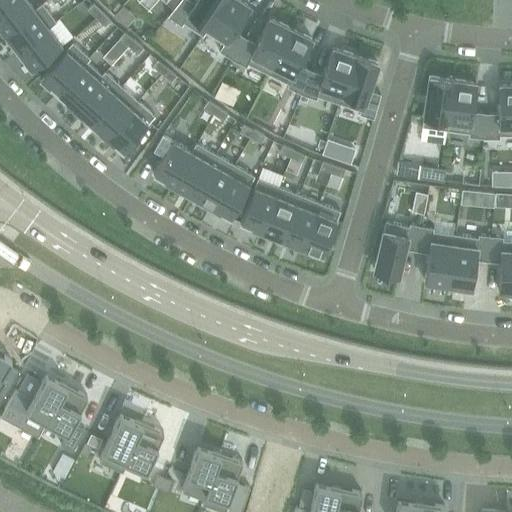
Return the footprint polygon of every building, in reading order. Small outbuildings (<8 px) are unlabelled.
[(0,0),(0,8),(10,0),(0,0)] [(34,9),(27,0),(10,0),(0,8),(0,26),(5,33),(35,9),(34,9)] [(164,0),(173,8),(179,0),(164,0)] [(193,2),(190,0),(179,0),(173,8),(168,15),(182,25),(184,22),(203,35),(206,31),(205,30),(225,0),(196,0),(195,3),(193,2)] [(250,6),(241,0),(225,0),(205,30),(206,31),(224,43),(219,50),(232,59),(245,37),(236,31),(234,30),(240,22),(240,21),(250,6)] [(48,26),(49,27),(56,21),(42,3),(34,9),(35,9),(5,33),(18,50),(48,26)] [(87,9),(96,17),(101,12),(102,11),(93,3),(87,9)] [(111,20),(102,11),(101,12),(96,17),(105,26),(111,20)] [(268,73),(291,28),(269,17),(261,34),(257,43),(255,42),(245,37),(232,59),(247,66),(248,63),(268,73)] [(48,26),(18,50),(32,68),(62,44),(49,27),(48,26)] [(312,38),(291,28),(268,73),(289,83),(287,86),(302,93),(311,70),(301,65),(300,64),(304,55),(312,38)] [(119,38),(128,46),(134,39),(124,31),(119,38)] [(138,53),(143,47),(134,39),(128,46),(138,53)] [(40,77),(57,92),(86,60),(87,61),(90,57),(72,42),(40,77)] [(322,73),(311,70),(302,93),(316,98),(318,95),(339,103),(355,55),(333,47),(327,65),(323,74),(322,73)] [(355,55),(339,103),(361,110),(360,113),(373,117),(374,118),(381,93),(371,90),(369,89),(372,80),(378,62),(355,55)] [(162,73),(167,67),(158,59),(152,65),(162,73)] [(57,92),(73,107),(102,75),(101,74),(87,61),(86,60),(57,92)] [(176,75),(167,67),(162,73),(171,81),(176,75)] [(73,107),(89,121),(122,86),(105,70),(101,74),(102,75),(73,107)] [(422,126),(446,129),(453,79),(429,76),(427,94),(425,104),(422,126)] [(468,135),(484,138),(486,112),(473,111),(474,101),(477,82),(453,79),(446,129),(469,132),(468,135)] [(500,135),(511,134),(511,84),(499,84),(499,103),(499,112),(486,112),(484,138),(500,138),(500,135)] [(89,121),(106,136),(138,100),(122,86),(89,121)] [(155,115),(138,100),(106,136),(123,151),(155,115)] [(203,106),(214,113),(218,107),(208,100),(203,106)] [(228,113),(218,107),(214,113),(224,120),(228,113)] [(240,130),(250,136),(254,129),(244,123),(240,130)] [(265,135),(254,129),(250,136),(261,142),(265,135)] [(153,173),(173,184),(192,151),(191,150),(172,140),(153,173)] [(192,195),(216,153),(196,142),(191,150),(192,151),(173,184),(192,195)] [(279,152),(290,157),(294,149),(283,144),(279,152)] [(294,149),(290,157),(302,161),(305,154),(294,149)] [(192,195),(211,206),(234,164),(216,153),(192,195)] [(320,168),(331,172),(334,164),(322,161),(320,168)] [(234,164),(211,206),(230,217),(254,175),(234,164)] [(345,168),(334,164),(331,172),(343,176),(345,168)] [(444,180),(445,168),(420,164),(419,176),(444,180)] [(240,221),(261,230),(279,185),(258,177),(240,221)] [(261,230),(281,238),(299,194),(279,185),(261,230)] [(100,193),(95,203),(115,212),(120,201),(100,193)] [(281,238),(301,246),(319,202),(299,194),(281,238)] [(319,202),(301,246),(322,255),(340,210),(319,202)] [(417,250),(421,225),(410,223),(409,226),(385,220),(383,230),(374,269),(398,275),(403,257),(405,247),(417,250)] [(433,227),(421,225),(417,250),(428,252),(427,262),(424,280),(448,284),(455,234),(433,230),(433,227)] [(476,259),(488,260),(491,235),(479,234),(478,237),(455,234),(448,284),(472,287),(475,269),(476,259)] [(498,290),(511,290),(511,240),(503,239),(503,236),(491,235),(488,260),(500,261),(499,271),(498,290)] [(0,352),(0,392),(4,395),(19,369),(10,363),(12,360),(0,352)] [(15,388),(0,415),(18,425),(20,422),(39,432),(37,435),(38,436),(45,424),(44,423),(46,419),(66,383),(45,372),(32,397),(15,388)] [(46,419),(44,423),(45,424),(65,435),(61,443),(73,450),(85,427),(73,421),(87,394),(66,383),(46,419)] [(120,410),(99,457),(122,467),(124,462),(142,420),(120,410)] [(142,420),(124,462),(145,472),(163,430),(142,420)] [(85,440),(79,451),(87,455),(92,444),(85,440)] [(197,443),(182,487),(203,494),(220,451),(197,443)] [(203,494),(202,499),(224,507),(221,511),(240,511),(250,486),(235,480),(242,459),(220,451),(203,494)] [(157,473),(153,484),(160,487),(165,476),(157,473)] [(165,476),(160,487),(167,490),(172,479),(165,476)] [(296,505),(294,511),(332,511),(339,486),(315,481),(309,508),(296,505)] [(339,486),(332,511),(357,511),(362,491),(339,486)] [(398,498),(395,511),(419,511),(421,502),(398,498)] [(421,502),(419,511),(443,511),(445,505),(421,502)]
